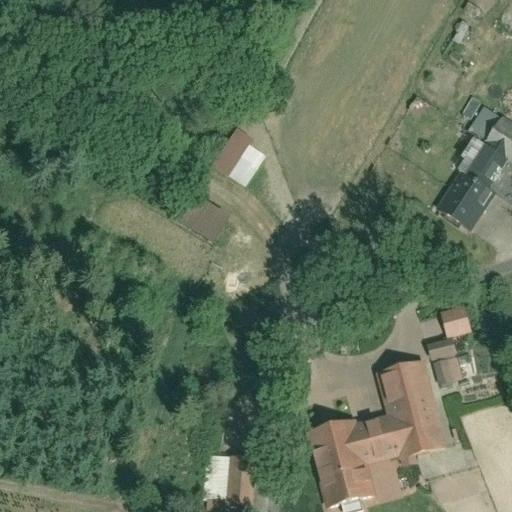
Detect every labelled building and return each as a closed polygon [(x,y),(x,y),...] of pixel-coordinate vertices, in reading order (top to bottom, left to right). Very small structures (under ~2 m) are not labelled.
[(476,101),(468,114),(481,121),(488,109),(476,101)] [(511,126),(505,123),(474,181),(465,176),(448,208),(491,231),(511,192),(511,126)] [(255,148),(259,142),(241,130),(216,168),(250,190),(271,159),(255,148)] [(189,194),(173,222),(215,246),(231,218),(189,194)] [(453,338),(478,338),(478,311),(453,311),(453,338)] [(443,387),(467,383),(463,351),(439,354),(443,387)] [(453,450),(430,366),(386,379),(409,462),(453,450)] [(338,511),(380,500),(363,438),(315,451),(332,511),(338,511)] [(239,510),(261,507),(255,459),(233,462),(239,510)]
